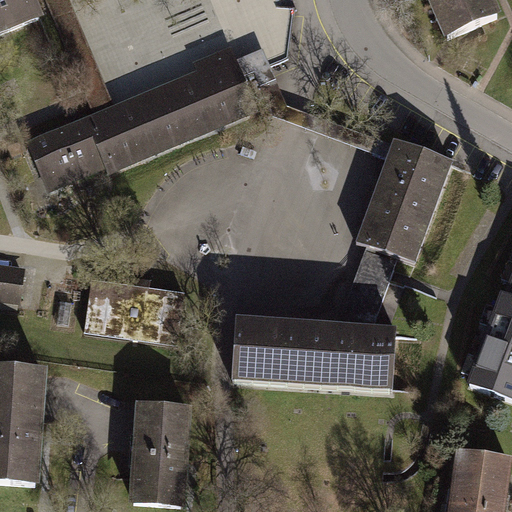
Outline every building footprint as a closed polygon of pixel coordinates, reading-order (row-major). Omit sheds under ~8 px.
[(0,0),(0,37),(41,20),(32,0),(0,0)] [(46,0),(96,120),(117,111),(70,0),(46,0)] [(431,0),(449,41),(498,20),(489,0),(431,0)] [(96,120),(32,147),(42,171),(50,168),(58,189),(109,168),(111,175),(257,114),(243,79),(236,63),(231,51),(196,66),(200,76),(117,111),(96,120)] [(263,51),(236,63),(243,79),(256,74),(274,118),(390,161),(395,147),(288,108),(263,51)] [(453,167),(395,146),(395,147),(390,161),(359,247),(368,250),(379,254),(417,267),(453,167)] [(379,254),(368,250),(337,330),(373,332),(398,264),(378,257),(379,254)] [(0,305),(23,308),(27,270),(0,266),(0,305)] [(94,283),(86,335),(177,348),(185,296),(94,283)] [(500,299),(465,390),(511,408),(511,303),(505,301),(500,299)] [(337,330),(238,324),(234,386),(392,395),(396,334),(373,332),(337,330)] [(45,376),(0,372),(0,485),(38,488),(45,376)] [(189,412),(142,409),(136,506),(182,509),(189,412)] [(505,511),(511,468),(511,464),(455,456),(446,511),(505,511)]
